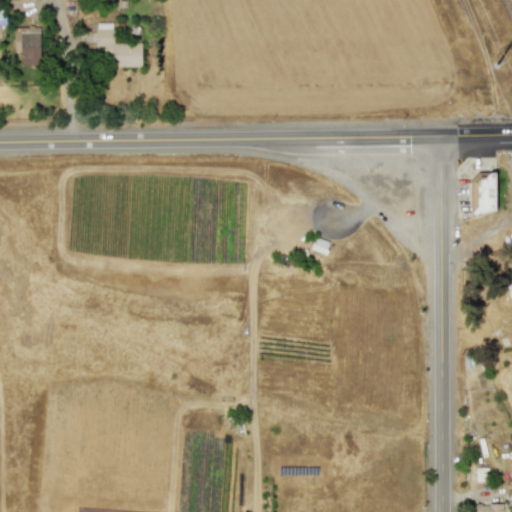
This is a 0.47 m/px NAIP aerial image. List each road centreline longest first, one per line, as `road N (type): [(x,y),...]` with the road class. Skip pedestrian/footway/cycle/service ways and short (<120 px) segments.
road 1 (secondary): [(0,143),(440,137)]
road 2 (residential): [(440,137),(441,511)]
